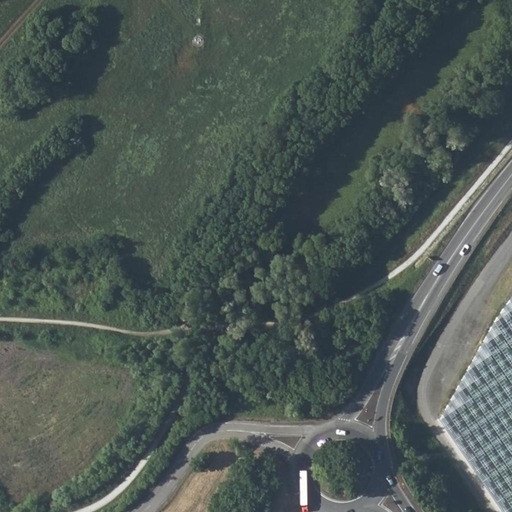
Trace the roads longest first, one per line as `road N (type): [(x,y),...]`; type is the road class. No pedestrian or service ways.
road 1 (secondary): [(443,269),(336,430)]
road 2 (secondary): [(375,446),(402,353),(443,269)]
road 3 (unclassified): [(244,430),(201,437),(145,511)]
